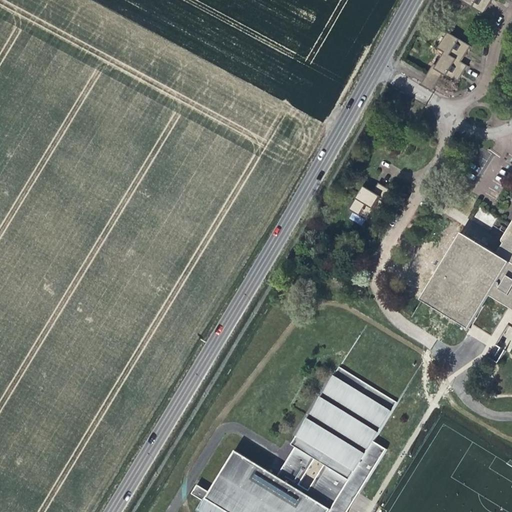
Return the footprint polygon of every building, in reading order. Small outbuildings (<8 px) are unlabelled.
[(478,25),(488,9),(490,10),(495,0),(461,0),(455,11),(478,25)] [(428,74),(439,81),(443,75),(458,83),(467,67),(461,63),(471,47),(447,33),(438,49),(445,53),(437,66),(434,64),(428,74)] [(432,92),(439,81),(428,74),(421,85),(432,92)] [(361,226),(374,205),(377,207),(385,194),(373,187),(367,196),(358,191),(343,215),(361,226)] [(511,219),(504,233),(490,225),(486,231),(500,240),(496,247),(499,248),(492,260),(458,239),(417,306),(465,334),(485,301),(511,316),(511,332),(511,333),(511,332),(511,219)] [(395,403),(335,367),(273,470),(241,450),(216,492),(204,485),(197,496),(209,503),(203,511),(344,511),(380,453),(369,446),(395,403)]
